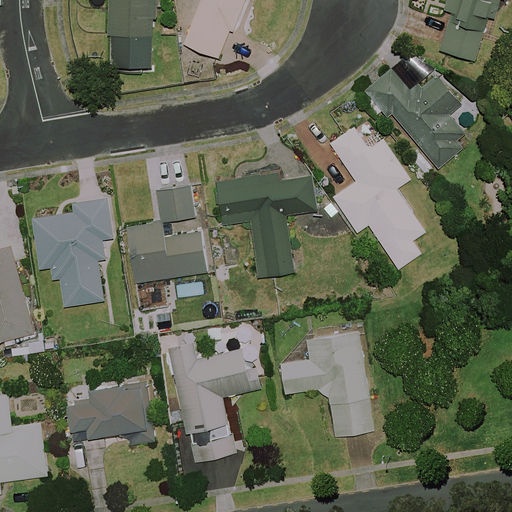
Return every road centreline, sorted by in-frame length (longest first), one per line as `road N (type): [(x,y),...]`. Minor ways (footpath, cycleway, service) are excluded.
road 1 (residential): [(352,10),(322,61),(289,93),(248,108),(47,144)]
road 2 (residential): [(511,488),(356,511)]
road 3 (residential): [(20,0),(47,144)]
